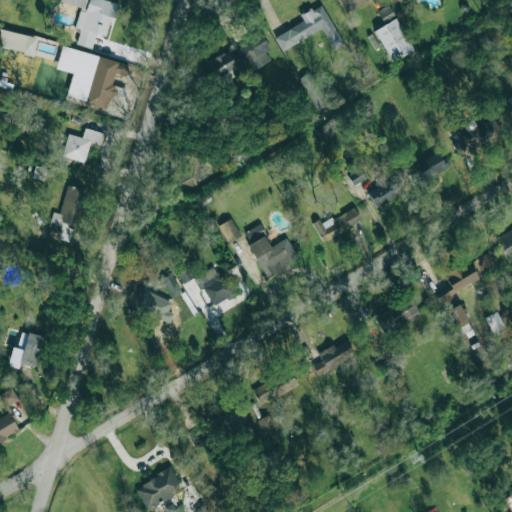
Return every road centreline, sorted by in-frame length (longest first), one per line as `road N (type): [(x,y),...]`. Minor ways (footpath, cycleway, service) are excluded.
road 1 (residential): [(0,490),(511,180)]
road 2 (residential): [(40,511),(187,0)]
